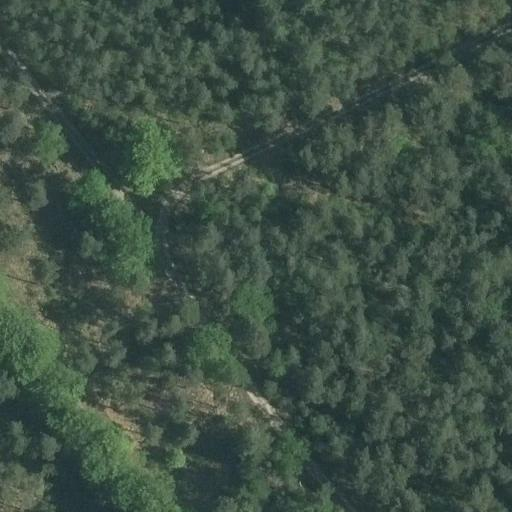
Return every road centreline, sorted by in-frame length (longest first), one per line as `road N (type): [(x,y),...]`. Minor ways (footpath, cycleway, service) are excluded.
road 1 (track): [(511,27),(136,212)]
road 2 (track): [(136,212),(196,315),(348,511)]
road 3 (track): [(136,212),(0,45)]
